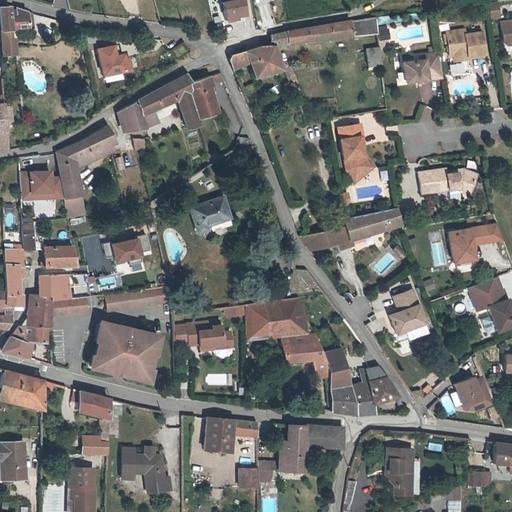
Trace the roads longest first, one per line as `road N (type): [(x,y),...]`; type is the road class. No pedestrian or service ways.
road 1 (residential): [(416,422),(292,237),(216,55)]
road 2 (residential): [(0,358),(172,406),(357,420)]
road 3 (residential): [(216,55),(64,140),(0,155)]
road 4 (residential): [(216,55),(167,31),(17,0)]
road 5 (residential): [(216,55),(266,30),(374,11)]
